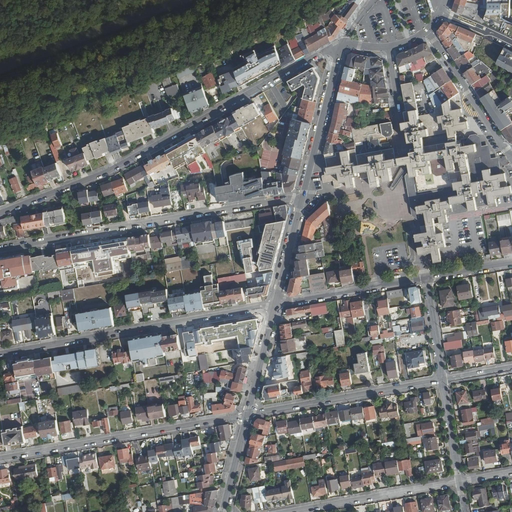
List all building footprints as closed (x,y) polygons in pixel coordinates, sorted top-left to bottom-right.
[(511,19),(511,0),(502,0),(503,5),(506,6),(506,19),(511,19)] [(356,10),(359,4),(356,2),(351,5),(333,11),(337,14),(342,15),(348,20),(356,10)] [(464,9),(465,6),(455,2),(453,10),(478,21),(480,15),(464,9)] [(346,23),(337,14),(333,19),(342,28),(346,23)] [(348,20),(342,15),(337,14),(346,23),(348,20)] [(335,38),(342,28),(333,19),(329,25),(326,27),(326,28),(330,41),(335,38)] [(470,51),(477,35),(448,22),(445,23),(439,31),(439,35),(456,60),(462,56),(452,40),(458,36),(458,37),(456,39),(467,54),(470,51)] [(330,41),(326,28),(317,32),(318,34),(311,37),(315,49),(330,41)] [(292,45),(299,42),(298,39),(304,35),(303,31),(295,35),(297,37),(290,41),(292,45)] [(311,37),(309,33),(304,36),(306,42),(310,52),(315,49),(311,37)] [(481,45),(484,38),(477,35),(470,51),(475,55),(479,45),(481,45)] [(292,49),(288,40),(283,43),(284,45),(280,47),(280,49),(284,57),(281,59),(283,67),(296,60),(292,49)] [(310,52),(306,42),(292,49),(296,60),(310,52)] [(437,59),(428,45),(424,44),(411,50),(400,54),(397,59),(400,74),(407,71),(407,70),(410,68),(412,71),(416,70),(417,70),(421,69),(421,67),(437,59)] [(511,51),(504,47),(497,64),(511,71),(511,51)] [(355,67),(358,52),(352,51),(348,54),(344,71),(355,73),(355,71),(356,67),(355,67)] [(469,60),(475,55),(470,51),(467,54),(462,56),(456,60),(464,72),(482,61),(480,60),(472,65),(469,60)] [(387,87),(382,59),(379,55),(371,56),(358,52),(355,67),(356,67),(359,68),(359,67),(366,69),(364,75),(370,73),(372,85),(387,87)] [(494,71),(482,61),(464,72),(470,82),(481,75),(477,70),(481,68),(488,75),(494,71)] [(266,76),(277,70),(274,62),(262,66),(266,76)] [(178,78),(197,71),(195,64),(176,72),(178,78)] [(314,101),(320,78),(314,67),(288,81),(293,90),(305,85),(307,87),(303,99),(314,101)] [(451,81),(443,68),(433,75),(441,87),(442,87),(451,81)] [(240,83),(235,70),(218,76),(223,91),(228,89),(228,88),(240,83)] [(217,82),(212,72),(202,77),(208,87),(217,82)] [(481,98),(494,90),(489,83),(492,81),(488,75),(472,85),(481,98)] [(405,81),(404,76),(400,76),(402,84),(409,83),(408,80),(405,81)] [(358,102),(362,83),(356,82),(342,78),(336,101),(348,102),(358,102)] [(178,87),(176,80),(165,84),(167,90),(168,90),(168,91),(178,87)] [(460,93),(451,81),(442,87),(450,99),(460,93)] [(376,97),(388,95),(387,87),(372,85),(362,83),(358,102),(377,102),(376,97)] [(210,105),(203,85),(190,90),(190,91),(184,93),(191,111),(210,105)] [(303,99),(307,87),(305,85),(293,90),(297,97),(300,98),(303,99)] [(511,111),(511,100),(510,97),(502,102),(494,90),(481,98),(502,130),(507,126),(511,124),(511,123),(511,122),(507,115),(511,111)] [(417,97),(416,91),(403,93),(404,99),(417,97)] [(443,105),(434,92),(429,95),(435,110),(443,105)] [(418,169),(423,169),(425,175),(433,174),(431,161),(446,158),(448,171),(457,170),(456,163),(461,162),(464,181),(454,183),(456,190),(459,190),(460,196),(451,197),(451,201),(442,202),(441,199),(427,202),(427,205),(417,207),(419,214),(425,213),(428,226),(421,228),(422,233),(415,234),(417,242),(424,241),(425,247),(418,248),(420,257),(433,254),(434,263),(442,262),(440,249),(447,248),(444,233),(442,224),(449,222),(446,209),(452,208),(452,205),(468,202),(470,212),(478,211),(476,200),(488,198),(490,209),(497,208),(496,197),(511,194),(510,186),(507,187),(506,182),(507,182),(505,174),(498,175),(496,163),(489,164),(486,150),(480,151),(478,140),(476,139),(468,140),(466,142),(460,144),(458,132),(472,129),(470,121),(467,122),(465,108),(463,109),(460,93),(450,99),(443,105),(435,110),(436,114),(421,116),(417,97),(404,99),(406,113),(411,113),(413,120),(403,122),(404,130),(408,130),(410,143),(416,142),(418,152),(411,153),(412,156),(393,159),(392,158),(395,154),(394,149),(382,150),(381,144),(382,143),(381,139),(380,140),(380,138),(393,136),(394,131),(393,121),(381,123),(352,128),(353,132),(354,138),(355,142),(356,149),(344,151),(335,152),(324,154),(323,154),(325,167),(322,168),(323,174),(321,175),(322,182),(332,181),(333,187),(347,185),(347,189),(355,187),(354,178),(360,177),(359,173),(360,173),(361,179),(370,177),(372,188),(380,186),(379,179),(383,179),(384,183),(392,181),(390,168),(409,164),(411,178),(419,176),(418,169)] [(311,123),(316,102),(314,101),(303,99),(300,98),(297,106),(296,106),(292,119),(311,123)] [(344,122),(348,102),(336,101),(331,125),(340,128),(342,121),(344,122)] [(255,115),(259,113),(254,103),(249,105),(248,104),(233,112),(234,114),(241,125),(256,117),(255,115)] [(182,117),(179,107),(173,109),(176,118),(177,119),(182,117)] [(165,122),(176,118),(173,109),(173,108),(150,116),(154,128),(166,124),(165,122)] [(366,125),(366,121),(364,121),(362,108),(356,109),(355,111),(356,114),(358,114),(359,119),(355,120),(356,126),(366,125)] [(276,118),(272,110),(267,112),(269,116),(267,117),(270,122),(272,122),(272,120),(276,118)] [(393,121),(391,111),(384,112),(385,119),(380,120),(381,123),(393,121)] [(270,131),(259,113),(255,115),(256,117),(241,125),(247,136),(254,149),(257,148),(270,131)] [(241,125),(234,114),(227,118),(228,120),(222,123),(221,121),(213,125),(222,140),(226,147),(231,144),(227,136),(236,131),(241,139),(247,136),(241,125)] [(154,128),(150,116),(123,128),(124,130),(128,141),(155,130),(154,128)] [(306,141),(311,123),(292,119),(288,136),(306,141)] [(511,126),(511,124),(507,126),(508,127),(502,131),(510,142),(511,142),(511,126)] [(207,144),(214,140),(216,143),(222,140),(213,125),(196,135),(204,148),(208,146),(207,144)] [(340,128),(331,125),(329,132),(338,134),(339,132),(349,135),(349,136),(354,138),(353,132),(340,128)] [(128,141),(124,130),(105,138),(110,149),(112,152),(119,149),(120,151),(123,150),(122,147),(130,144),(128,141)] [(336,143),(338,134),(329,132),(327,141),(334,143),(336,143)] [(62,145),(58,133),(51,135),(56,147),(62,145)] [(302,159),(306,141),(288,136),(283,154),(302,159)] [(105,138),(83,146),(85,152),(87,158),(96,155),(97,158),(105,155),(104,151),(110,149),(105,138)] [(335,152),(336,147),(333,146),(334,143),(327,141),(324,154),(335,152)] [(356,149),(355,142),(343,144),(344,151),(356,149)] [(87,158),(85,152),(79,154),(76,147),(70,150),(73,157),(68,159),(72,170),(78,168),(78,169),(84,167),(84,165),(89,164),(87,158)] [(150,173),(172,162),(167,153),(162,156),(161,155),(150,161),(150,162),(145,165),(150,173)] [(299,168),(302,159),(283,154),(281,162),(284,164),(299,168)] [(190,164),(185,155),(176,160),(181,169),(190,164)] [(49,179),(44,167),(42,161),(33,164),(36,170),(32,171),(36,182),(37,184),(49,180),(49,179)] [(61,175),(57,163),(44,167),(49,179),(52,178),(53,180),(56,178),(56,177),(61,175)] [(298,175),(299,168),(284,164),(282,163),(280,172),(282,172),(298,175)] [(147,172),(142,165),(138,167),(144,176),(145,178),(147,176),(145,173),(147,172)] [(215,180),(212,166),(207,168),(207,172),(205,172),(206,181),(209,181),(209,183),(211,182),(211,180),(215,180)] [(130,184),(144,176),(138,167),(130,171),(130,172),(125,175),(130,184)] [(285,193),(282,172),(280,172),(261,168),(263,177),(266,193),(266,194),(270,194),(270,195),(285,193)] [(37,184),(36,182),(35,182),(30,172),(25,174),(30,184),(26,186),(27,190),(38,186),(37,184)] [(266,193),(263,177),(251,179),(251,181),(246,182),(244,172),(238,173),(231,175),(232,184),(235,200),(254,197),(254,195),(266,193)] [(294,188),(298,175),(282,172),(285,193),(291,192),(294,188)] [(20,189),(16,177),(9,179),(14,192),(20,189)] [(128,191),(124,178),(111,182),(117,197),(123,195),(122,193),(128,191)] [(171,188),(182,186),(181,179),(170,181),(171,188)] [(170,190),(169,180),(165,182),(166,188),(161,188),(161,192),(162,192),(163,194),(153,195),(153,196),(153,198),(154,198),(155,207),(172,204),(172,202),(170,190)] [(117,197),(111,182),(103,185),(104,186),(102,187),(105,196),(114,193),(115,198),(117,197)] [(204,189),(203,182),(186,184),(186,186),(181,187),(183,196),(188,195),(189,201),(193,201),(192,197),(195,197),(198,197),(198,200),(206,199),(204,189)] [(235,200),(232,184),(216,186),(219,202),(235,200)] [(182,197),(182,194),(180,194),(179,189),(170,190),(172,202),(182,201),(181,197),(182,197)] [(99,205),(98,194),(91,195),(92,197),(89,197),(91,206),(99,205)] [(89,197),(88,195),(85,196),(85,197),(79,198),(81,208),(91,206),(89,197)] [(335,239),(328,200),(305,220),(301,237),(308,239),(312,226),(315,229),(317,226),(326,217),(330,238),(328,238),(327,231),(326,231),(326,228),(319,230),(319,232),(320,242),(321,241),(335,239)] [(69,217),(81,212),(79,203),(72,206),(70,202),(67,204),(69,208),(64,209),(67,223),(70,223),(69,217)] [(117,214),(115,204),(104,206),(106,216),(111,216),(111,215),(117,214)] [(147,210),(146,204),(131,206),(132,212),(138,211),(139,218),(143,217),(142,211),(147,210)] [(65,223),(63,207),(59,207),(58,205),(47,207),(47,209),(43,210),(46,225),(50,224),(51,226),(65,223)] [(265,224),(287,220),(290,208),(287,205),(268,208),(270,217),(266,217),(265,213),(254,215),(254,219),(240,221),(240,220),(225,223),(226,230),(265,224)] [(43,210),(43,208),(22,216),(24,232),(46,229),(46,225),(43,210)] [(103,221),(101,210),(92,212),(93,223),(103,221)] [(93,223),(92,212),(82,214),(84,224),(93,223)] [(212,224),(211,221),(210,221),(210,220),(202,222),(192,224),(192,227),(194,239),(194,241),(214,238),(212,224)] [(282,236),(287,220),(265,224),(261,240),(282,236)] [(225,223),(224,222),(221,223),(221,222),(216,222),(217,223),(212,224),(214,238),(216,247),(228,245),(226,230),(225,223)] [(24,235),(22,224),(13,225),(14,230),(17,230),(18,236),(24,235)] [(194,239),(192,227),(182,228),(182,230),(175,231),(178,244),(179,249),(182,248),(181,242),(188,241),(189,247),(191,247),(189,239),(194,239)] [(178,244),(175,231),(172,232),(171,230),(160,232),(160,235),(161,242),(166,242),(166,246),(178,244)] [(147,247),(150,246),(149,237),(148,235),(128,238),(128,240),(130,253),(132,263),(153,260),(152,253),(136,256),(135,251),(147,249),(147,247)] [(161,242),(160,235),(149,237),(150,246),(151,248),(162,246),(161,242)] [(280,247),(282,236),(261,240),(259,250),(280,247)] [(511,253),(511,237),(501,239),(501,241),(503,253),(503,254),(511,253)] [(130,253),(128,240),(124,241),(124,242),(113,245),(115,256),(116,256),(117,256),(119,256),(120,254),(130,253)] [(249,252),(248,248),(253,247),(252,241),(238,244),(239,253),(249,252)] [(323,256),(321,241),(320,242),(299,245),(301,252),(297,253),(297,255),(298,260),(307,258),(323,256)] [(503,253),(501,241),(489,243),(491,255),(503,253)] [(83,258),(81,246),(71,248),(73,260),(83,258)] [(101,256),(99,246),(86,248),(87,258),(101,256)] [(276,261),(280,247),(259,250),(258,255),(261,256),(259,263),(253,261),(252,257),(250,257),(249,252),(239,253),(241,261),(242,261),(245,270),(246,270),(247,273),(264,270),(274,269),(276,261)] [(355,282),(350,254),(342,255),(344,266),(339,266),(343,284),(355,282)] [(22,274),(18,256),(0,259),(0,278),(3,281),(4,290),(18,287),(17,278),(19,274),(22,274)] [(31,257),(31,256),(24,257),(24,256),(18,256),(22,274),(34,272),(34,271),(31,257)] [(50,282),(45,258),(42,258),(42,257),(37,258),(37,256),(31,257),(34,271),(39,270),(41,284),(50,282)] [(62,280),(58,257),(49,258),(49,257),(45,258),(50,282),(62,280)] [(192,267),(191,259),(186,260),(185,257),(180,257),(181,261),(182,269),(192,267)] [(324,273),(321,257),(308,259),(309,264),(318,263),(320,273),(324,273)] [(310,275),(307,258),(298,260),(296,260),(296,267),(295,267),(295,268),(294,269),(293,270),(295,278),(310,275)] [(365,272),(362,258),(352,260),(354,270),(358,269),(359,273),(365,272)] [(182,269),(181,261),(165,264),(166,272),(182,269)] [(270,284),(274,269),(264,270),(264,273),(259,274),(260,276),(257,277),(257,280),(260,280),(261,286),(269,285),(270,284)] [(339,280),(337,271),(327,273),(329,282),(339,280)] [(246,281),(245,273),(217,278),(218,286),(246,281)] [(327,290),(324,273),(320,273),(310,275),(295,278),(291,278),(287,293),(291,296),(327,290)] [(88,281),(87,278),(79,279),(80,283),(85,282),(86,286),(91,285),(90,281),(88,281)] [(221,300),(220,292),(218,286),(217,278),(213,278),(215,292),(204,293),(206,302),(221,300)] [(473,297),(470,284),(458,287),(460,299),(473,297)] [(266,295),(269,285),(261,286),(247,288),(249,299),(266,295)] [(422,303),(420,289),(416,286),(410,288),(411,294),(409,294),(409,297),(411,297),(412,304),(422,303)] [(74,296),(73,288),(60,290),(62,297),(62,298),(74,296)] [(244,299),(242,289),(243,289),(243,288),(235,290),(237,301),(244,299)] [(403,294),(406,293),(405,288),(387,292),(388,299),(389,308),(391,308),(390,299),(403,296),(403,294)] [(454,305),(451,289),(449,289),(449,288),(439,289),(442,307),(454,305)] [(169,300),(167,289),(153,292),(152,290),(140,292),(143,308),(144,315),(151,314),(150,309),(155,308),(154,302),(169,300)] [(231,297),(230,290),(220,292),(221,300),(221,303),(229,302),(228,298),(231,297)] [(204,309),(201,291),(185,294),(186,305),(188,311),(188,312),(204,309)] [(143,308),(140,292),(126,295),(129,311),(143,308)] [(389,308),(388,299),(378,301),(380,315),(390,313),(389,308)] [(353,315),(351,305),(350,305),(349,300),(344,301),(345,306),(342,306),(345,317),(353,315)] [(365,315),(364,309),(363,301),(351,303),(351,305),(353,315),(353,317),(365,315)] [(287,315),(326,308),(325,303),(286,310),(287,315)] [(126,314),(125,304),(115,306),(116,316),(126,314)] [(188,311),(186,305),(172,307),(172,304),(170,304),(172,317),(185,315),(185,312),(188,311)] [(500,313),(499,305),(478,309),(480,321),(489,319),(488,315),(500,313)] [(511,305),(503,307),(505,317),(511,315),(511,305)] [(114,325),(111,307),(94,310),(97,328),(114,325)] [(420,317),(418,307),(410,309),(412,318),(419,317),(420,317)] [(461,317),(460,309),(448,311),(449,315),(447,315),(448,319),(461,317)] [(97,328),(94,310),(77,313),(80,331),(97,328)] [(55,332),(52,313),(36,315),(39,337),(50,336),(50,333),(55,332)] [(426,331),(424,316),(420,317),(419,317),(420,321),(411,323),(413,331),(420,330),(420,332),(426,331)] [(67,328),(65,317),(56,318),(58,330),(67,328)] [(353,317),(348,317),(351,336),(356,336),(353,317)] [(462,324),(461,317),(448,319),(448,323),(450,323),(450,326),(462,324)] [(307,326),(307,323),(315,322),(314,318),(306,319),(307,320),(289,323),(281,324),(282,338),(292,337),(291,325),(293,325),(294,329),(307,326)] [(504,329),(503,321),(491,323),(493,331),(504,329)] [(479,337),(477,322),(470,323),(471,328),(468,329),(468,333),(448,337),(448,342),(462,340),(479,337)] [(380,334),(378,325),(367,327),(369,337),(373,337),(372,335),(380,334)] [(338,347),(347,345),(343,329),(335,331),(338,347)] [(12,339),(11,331),(0,333),(1,341),(12,339)] [(180,350),(178,335),(162,338),(164,351),(168,350),(168,352),(180,350)] [(305,346),(304,336),(302,337),(281,340),(278,353),(295,351),(295,348),(305,346)] [(420,347),(419,338),(411,339),(411,344),(402,345),(402,349),(412,347),(412,349),(420,347)] [(193,348),(192,339),(182,340),(184,350),(193,348)] [(463,347),(462,340),(448,342),(444,343),(445,351),(463,347)] [(162,357),(161,349),(160,346),(157,347),(156,343),(148,344),(151,359),(162,357)] [(252,356),(255,345),(234,349),(235,356),(238,355),(238,358),(252,356)] [(386,361),(385,352),(382,352),(381,345),(373,346),(374,354),(378,354),(380,362),(386,361)] [(496,357),(494,347),(484,348),(484,349),(464,352),(466,362),(472,361),(473,363),(476,362),(476,361),(490,359),(490,358),(496,357)] [(133,360),(131,350),(125,351),(125,350),(121,350),(120,348),(118,349),(118,351),(113,352),(115,362),(121,361),(121,363),(128,362),(128,361),(133,360)] [(100,370),(96,349),(86,351),(78,353),(81,373),(82,374),(100,370)] [(370,371),(367,352),(358,354),(360,363),(355,363),(356,374),(370,371)] [(81,373),(78,353),(56,357),(57,361),(53,362),(55,377),(81,373)] [(426,365),(424,353),(406,356),(409,371),(417,370),(416,367),(426,365)] [(208,369),(205,354),(200,355),(198,355),(201,370),(208,369)] [(463,364),(461,355),(451,356),(453,366),(463,364)] [(53,362),(52,357),(35,360),(37,373),(38,381),(55,378),(55,377),(53,362)] [(289,372),(286,359),(276,361),(278,369),(276,369),(277,374),(289,372)] [(37,373),(35,360),(27,361),(26,360),(23,361),(23,362),(15,363),(17,377),(37,373)] [(402,378),(399,362),(396,363),(398,370),(396,370),(396,372),(393,372),(393,374),(390,374),(391,379),(402,378)] [(243,383),(247,369),(239,367),(237,374),(221,370),(213,372),(211,381),(218,382),(219,378),(233,381),(243,383)] [(16,381),(15,372),(4,374),(6,384),(16,382),(16,381)] [(312,388),(309,372),(301,373),(304,391),(307,391),(307,388),(312,388)] [(352,383),(350,372),(340,374),(342,385),(352,383)] [(326,384),(335,383),(333,374),(317,377),(317,379),(313,380),(315,390),(319,389),(319,388),(326,386),(326,384)] [(19,390),(18,381),(16,381),(16,382),(6,384),(7,392),(19,390)] [(241,390),(243,383),(233,381),(231,388),(240,390),(241,390)] [(303,393),(302,385),(282,389),(280,382),(265,385),(261,400),(275,398),(275,395),(282,394),(282,397),(303,393)] [(83,391),(82,384),(57,389),(59,396),(83,391)] [(502,399),(500,386),(496,387),(497,388),(491,389),(493,400),(502,399)] [(487,399),(485,391),(482,392),(481,390),(473,392),(475,401),(487,399)] [(431,403),(429,391),(424,392),(424,393),(421,393),(422,397),(423,397),(423,399),(425,398),(426,404),(431,403)] [(470,408),(467,391),(457,392),(460,410),(462,410),(470,408)] [(233,404),(236,394),(227,392),(226,395),(224,394),(224,397),(226,398),(225,402),(228,403),(228,406),(225,405),(223,404),(213,406),(214,414),(236,410),(239,408),(239,405),(233,404)] [(130,403),(128,395),(121,396),(123,404),(130,403)] [(201,410),(201,404),(194,405),(193,401),(192,401),(191,396),(187,397),(187,402),(188,402),(190,411),(201,410)] [(417,412),(415,398),(410,398),(411,402),(405,403),(407,414),(417,412)] [(166,416),(163,403),(151,404),(153,415),(158,415),(158,417),(166,416)] [(399,414),(397,405),(393,405),(392,403),(387,404),(388,406),(379,408),(381,418),(389,416),(390,418),(395,417),(394,415),(399,414)] [(179,413),(177,404),(168,405),(170,415),(179,413)] [(119,412),(118,405),(109,406),(110,410),(107,410),(107,414),(119,412)] [(188,412),(187,405),(179,406),(181,413),(188,412)] [(150,417),(148,406),(137,408),(138,419),(150,417)] [(365,418),(363,406),(351,409),(352,419),(365,418)] [(376,418),(374,406),(364,407),(366,420),(376,418)] [(351,419),(349,409),(340,411),(341,420),(351,419)] [(89,424),(87,410),(73,412),(75,425),(84,423),(84,425),(89,424)] [(133,422),(131,410),(121,412),(123,424),(133,422)] [(340,422),(338,411),(326,413),(328,424),(340,422)] [(328,424),(326,413),(321,414),(321,415),(313,417),(315,426),(315,427),(320,426),(320,427),(328,426),(328,424)] [(471,417),(470,413),(463,414),(464,426),(474,424),(473,417),(471,417)] [(110,432),(108,416),(95,418),(95,415),(91,415),(93,426),(104,424),(105,433),(110,432)] [(315,426),(313,417),(313,416),(300,418),(301,420),(302,429),(315,426)] [(267,434),(270,422),(266,421),(266,420),(260,418),(259,419),(256,421),(255,426),(263,428),(262,433),(267,434)] [(71,431),(70,420),(59,422),(61,432),(71,431)] [(289,432),(287,422),(287,420),(276,422),(278,433),(289,432)] [(302,429),(301,420),(287,422),(289,432),(289,433),(302,431),(302,429)] [(59,434),(57,422),(40,425),(42,436),(48,435),(48,438),(54,437),(54,434),(59,434)] [(433,433),(432,422),(417,425),(419,436),(420,436),(423,436),(423,435),(433,433)] [(231,439),(228,424),(215,427),(218,441),(221,440),(231,439)] [(496,434),(494,424),(483,426),(483,430),(491,429),(492,431),(490,431),(492,435),(496,434)] [(23,428),(22,426),(7,428),(8,431),(3,431),(3,436),(5,444),(13,443),(13,444),(17,444),(17,442),(25,441),(24,438),(23,428)] [(37,435),(35,426),(23,428),(24,438),(37,435)] [(481,438),(480,431),(466,433),(468,444),(478,442),(478,438),(481,438)] [(264,442),(265,439),(264,438),(265,435),(253,432),(249,447),(261,445),(262,445),(263,441),(264,442)] [(201,444),(199,436),(190,437),(190,438),(192,446),(201,444)] [(437,448),(435,436),(425,438),(427,450),(437,448)] [(192,446),(190,438),(181,439),(183,448),(192,446)] [(175,449),(173,440),(169,441),(169,443),(165,444),(165,445),(166,451),(175,449)] [(220,451),(219,445),(222,444),(221,440),(218,441),(210,443),(212,453),(216,452),(220,451)] [(472,449),(479,448),(478,442),(468,444),(465,444),(467,454),(473,453),(472,449)] [(382,446),(382,443),(369,445),(370,451),(380,449),(381,451),(383,451),(382,446)] [(510,444),(510,443),(501,444),(503,454),(511,452),(510,444)] [(157,453),(156,445),(152,446),(153,450),(148,451),(148,454),(157,453)] [(260,452),(261,445),(249,447),(245,463),(254,461),(254,460),(257,461),(258,458),(255,458),(256,451),(260,452)] [(193,453),(192,446),(183,448),(185,455),(193,453)] [(129,457),(128,448),(118,450),(120,459),(121,459),(122,463),(129,462),(130,466),(134,466),(133,457),(129,457)] [(498,461),(496,449),(484,451),(486,463),(498,461)] [(98,467),(96,452),(92,453),(92,455),(88,456),(88,454),(82,455),(82,457),(79,458),(81,467),(81,469),(85,468),(85,466),(91,465),(92,469),(98,467)] [(217,457),(216,452),(212,453),(207,454),(209,463),(215,462),(219,462),(219,457),(217,457)] [(321,458),(320,454),(320,452),(303,455),(304,457),(304,461),(321,458)] [(158,457),(157,453),(148,454),(149,455),(150,462),(159,460),(158,457)] [(115,466),(113,455),(100,458),(102,469),(115,466)] [(150,462),(149,455),(144,456),(144,458),(136,459),(138,471),(151,469),(150,462)] [(280,460),(279,455),(264,457),(265,463),(280,460)] [(480,467),(478,456),(467,458),(469,469),(480,467)] [(79,458),(79,457),(67,459),(68,464),(68,469),(81,467),(79,458)] [(304,461),(304,457),(287,460),(289,469),(305,466),(304,461)] [(289,469),(287,460),(274,462),(276,471),(289,469)] [(408,468),(407,460),(398,461),(399,470),(406,469),(408,468)] [(442,470),(441,460),(426,462),(428,472),(442,470)] [(398,461),(385,463),(387,473),(399,471),(399,470),(398,461)] [(217,472),(215,462),(209,463),(205,464),(207,474),(210,473),(217,472)] [(387,473),(385,463),(376,465),(376,466),(373,467),(373,470),(375,477),(378,477),(378,475),(387,474),(387,473)] [(38,476),(36,464),(29,465),(29,467),(14,470),(16,480),(38,476)] [(261,479),(258,466),(248,468),(251,480),(261,479)] [(57,476),(56,468),(48,469),(49,477),(57,476)] [(0,482),(10,481),(9,474),(8,474),(7,469),(0,470),(0,482)] [(375,477),(373,470),(361,472),(361,475),(363,485),(369,484),(369,482),(375,481),(375,477)] [(215,479),(214,475),(210,476),(210,473),(207,474),(198,475),(199,482),(213,479),(215,479)] [(349,477),(349,475),(340,476),(342,488),(346,488),(346,486),(351,486),(349,477)] [(363,485),(361,475),(349,477),(351,486),(351,487),(359,486),(360,487),(363,487),(363,485)] [(339,488),(337,478),(333,479),(332,476),(327,477),(330,491),(335,490),(335,488),(339,488)] [(210,487),(209,484),(213,484),(213,479),(199,482),(197,482),(199,489),(210,487)] [(327,493),(325,479),(318,480),(319,486),(312,487),(313,496),(322,495),(322,494),(327,493)] [(176,494),(174,480),(163,482),(165,495),(176,494)] [(265,491),(264,485),(248,488),(249,493),(253,492),(255,503),(263,501),(265,510),(268,509),(267,503),(265,491)] [(294,498),(291,485),(281,487),(282,488),(274,490),(276,501),(284,500),(284,499),(289,498),(289,499),(294,498)] [(508,494),(507,488),(504,488),(503,485),(498,486),(498,487),(492,488),(494,498),(498,497),(498,500),(500,499),(500,498),(505,497),(505,495),(508,494)] [(489,506),(486,488),(473,490),(474,500),(481,499),(482,507),(489,506)] [(216,499),(219,489),(208,491),(202,492),(196,493),(197,498),(202,498),(202,499),(206,500),(206,498),(216,499)] [(276,501),(274,490),(265,491),(267,503),(276,501)] [(212,511),(216,499),(206,498),(206,500),(202,499),(202,498),(197,498),(196,493),(190,494),(191,503),(208,505),(194,508),(194,511),(212,511)] [(251,505),(252,499),(251,499),(251,495),(242,495),(242,498),(241,498),(240,506),(247,506),(247,505),(251,505)] [(181,511),(179,496),(171,498),(172,504),(173,511),(181,511)] [(450,509),(448,496),(437,497),(440,511),(450,509)] [(428,511),(434,511),(432,499),(421,501),(422,511),(428,511)] [(417,511),(416,503),(405,505),(406,511),(417,511)]
